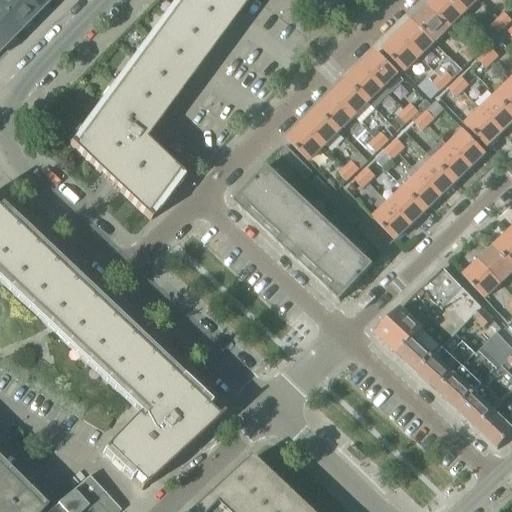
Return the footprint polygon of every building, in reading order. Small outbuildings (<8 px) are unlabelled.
[(22,0),(0,0),(0,10),(25,35),(34,26),(31,23),(36,17),(40,20),(41,19),(22,0)] [(22,0),(41,19),(50,10),(47,6),(52,1),(56,4),(57,3),(54,0),(22,0)] [(69,146),(119,194),(149,223),(151,221),(148,218),(177,177),(179,179),(181,177),(140,138),(241,0),(182,0),(74,148),(70,144),(69,146)] [(446,0),(435,0),(427,8),(448,30),(462,16),(446,0)] [(477,0),(446,0),(462,16),(478,1),(477,0)] [(427,8),(412,23),(433,45),(448,30),(427,8)] [(0,45),(4,49),(8,53),(18,42),(15,39),(20,33),(24,37),(25,35),(0,10),(0,45)] [(503,15),(496,21),(504,29),(511,23),(503,15)] [(504,29),(496,21),(490,27),(495,32),(498,35),(504,29)] [(412,23),(397,38),(418,59),(433,45),(412,23)] [(511,43),(504,36),(498,42),(507,51),(511,45),(511,43)] [(418,59),(397,38),(382,53),(403,74),(418,59)] [(473,43),(467,49),(475,58),(481,51),(473,43)] [(475,58),(467,49),(460,55),(469,64),(475,58)] [(489,50),(483,56),(491,65),(497,58),(495,56),(489,50)] [(376,54),(360,69),(381,91),(383,90),(388,95),(396,88),(394,86),(400,81),(396,77),(397,75),(376,54)] [(491,65),(483,56),(476,63),(485,71),(491,65)] [(360,69),(347,83),(368,105),(381,91),(360,69)] [(443,72),(437,78),(445,87),(451,81),(443,72)] [(445,87),(437,78),(431,84),(432,85),(423,94),(430,101),(445,87)] [(459,79),(453,85),(461,94),(468,87),(459,79)] [(347,83),(332,97),(353,119),(361,126),(363,124),(356,116),(368,105),(347,83)] [(511,86),(510,84),(495,99),(511,116),(511,86)] [(461,94),(453,85),(447,91),(455,99),(461,94)] [(332,97),(317,113),(338,134),(353,119),(332,97)] [(511,116),(495,99),(480,113),(501,135),(511,124),(511,116)] [(411,122),(417,117),(428,106),(424,102),(414,111),(409,106),(401,114),(409,122),(410,121),(411,122)] [(428,106),(417,117),(427,126),(442,111),(435,103),(430,108),(428,106)] [(317,113),(304,126),(325,147),(338,134),(317,113)] [(501,135),(480,113),(465,128),(486,149),(501,135)] [(401,129),(409,122),(401,114),(393,121),(401,129)] [(417,117),(411,122),(413,124),(412,125),(421,133),(427,126),(417,117)] [(325,147),(304,126),(287,142),(308,164),(325,147)] [(385,130),(376,138),(384,146),(392,138),(385,130)] [(396,141),(389,148),(397,155),(403,149),(411,156),(419,148),(404,134),(396,141)] [(464,134),(448,148),(470,170),(485,155),(464,134)] [(384,146),(376,138),(367,146),(375,155),(384,146)] [(442,142),(427,156),(454,185),(470,170),(448,148),(442,142)] [(279,156),(305,182),(312,175),(286,148),(279,156)] [(397,155),(389,148),(383,154),(391,161),(397,155)] [(427,156),(412,171),(440,199),(454,185),(427,156)] [(350,163),(344,170),(352,178),(358,172),(355,168),(350,163)] [(233,205),(309,275),(339,304),(373,268),(350,247),(351,246),(343,238),(342,239),(298,198),(299,197),(291,189),(290,190),(267,169),(233,205)] [(352,178),(344,170),(338,175),(342,180),(346,184),(352,178)] [(366,171),(360,177),(368,184),(374,178),(366,171)] [(398,185),(404,191),(425,213),(440,199),(412,171),(398,185)] [(368,184),(360,177),(354,183),(361,191),(368,184)] [(316,178),(310,184),(353,227),(359,222),(316,178)] [(404,191),(389,206),(410,228),(425,213),(404,191)] [(410,228),(389,206),(373,221),(394,243),(410,228)] [(0,222),(0,261),(24,237),(4,219),(0,222)] [(363,225),(357,231),(383,257),(388,252),(363,225)] [(511,239),(508,236),(494,249),(511,268),(511,239)] [(0,261),(0,277),(11,288),(43,255),(24,237),(0,261)] [(511,268),(494,249),(478,264),(495,282),(499,286),(511,273),(511,268)] [(11,288),(31,306),(63,274),(43,255),(11,288)] [(495,282),(478,264),(463,279),(484,301),(499,286),(495,282)] [(390,351),(397,357),(422,331),(462,290),(443,271),(411,301),(376,338),(379,341),(379,340),(390,350),(390,351)] [(31,306),(50,325),(82,292),(63,274),(31,306)] [(470,320),(480,310),(462,290),(422,331),(442,350),(442,351),(450,343),(449,342),(470,320)] [(50,325),(70,343),(102,310),(82,292),(50,325)] [(70,343),(89,361),(121,329),(102,310),(70,343)] [(492,322),(480,310),(470,320),(482,331),(492,322)] [(89,361),(109,380),(140,347),(121,329),(89,361)] [(416,375),(417,376),(442,350),(422,331),(397,357),(405,365),(416,375)] [(456,413),(458,415),(511,359),(511,352),(495,335),(474,356),(437,396),(445,403),(446,402),(457,413),(456,413)] [(430,389),(437,396),(474,356),(461,344),(448,357),(442,351),(442,350),(417,376),(419,378),(420,378),(431,388),(430,389)] [(109,380),(128,398),(160,366),(140,347),(109,380)] [(470,426),(478,433),(511,395),(511,359),(458,415),(459,416),(460,415),(471,426),(470,426)] [(128,398),(146,416),(147,417),(154,410),(179,384),(160,366),(128,398)] [(179,384),(154,410),(173,429),(199,402),(179,384)] [(511,395),(478,433),(484,439),(485,439),(495,449),(496,449),(495,450),(497,451),(511,435),(511,395)] [(173,429),(191,446),(218,421),(213,416),(199,402),(173,429)] [(133,421),(153,442),(173,462),(191,446),(173,429),(154,410),(147,417),(146,416),(141,422),(136,418),(133,421)] [(105,451),(125,470),(153,442),(133,421),(105,451)] [(153,442),(125,470),(139,483),(145,488),(173,462),(153,442)] [(213,511),(220,506),(226,511),(311,511),(255,458),(195,511),(213,511)] [(48,511),(49,511),(44,507),(43,508),(44,508),(40,511),(39,511),(0,471),(0,511),(48,511)] [(82,511),(102,493),(89,479),(90,479),(89,478),(88,479),(72,493),(50,511),(49,511),(48,511),(82,511)] [(82,511),(120,511),(121,511),(120,511),(119,511),(105,496),(105,495),(104,494),(104,495),(102,493),(82,511)]
